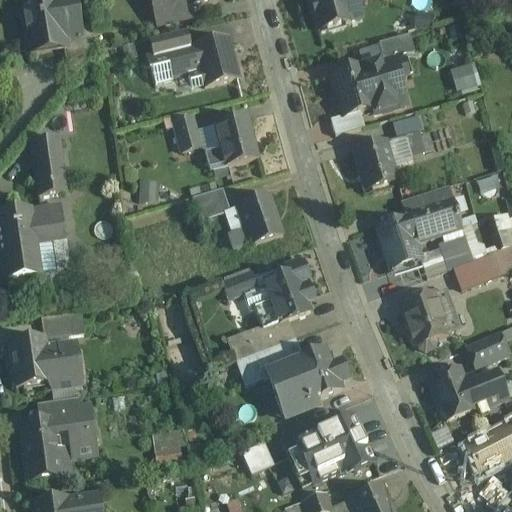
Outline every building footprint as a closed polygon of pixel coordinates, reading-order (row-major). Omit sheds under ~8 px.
[(75,0),(64,0),(57,1),(57,0),(19,0),(28,53),(63,48),(64,54),(69,53),(68,45),(82,43),(81,31),(75,0)] [(161,0),(162,2),(151,5),(157,28),(190,20),(188,13),(185,14),(181,0),(161,0)] [(218,6),(216,0),(181,0),(185,14),(188,13),(218,6)] [(307,0),(318,34),(361,22),(354,0),(307,0)] [(92,29),(81,31),(82,43),(68,45),(69,53),(64,54),(69,85),(96,57),(92,29)] [(185,34),(150,43),(155,61),(190,52),(185,34)] [(409,38),(378,46),(383,64),(400,59),(400,60),(414,56),(409,38)] [(155,61),(148,63),(155,88),(172,84),(172,82),(200,75),(204,92),(238,83),(227,43),(190,52),(155,61)] [(383,64),(362,70),(374,111),(373,112),(374,117),(396,111),(387,83),(389,82),(391,83),(393,84),(395,83),(395,84),(406,81),(400,60),(400,59),(383,64)] [(476,67),(452,71),(456,96),(480,92),(476,67)] [(362,70),(331,79),(343,119),(343,120),(357,116),(373,112),(374,111),(362,70)] [(357,116),(343,120),(343,119),(330,123),(335,140),(362,132),(357,116)] [(398,138),(424,131),(421,118),(394,125),(398,138)] [(247,121),(214,130),(225,170),(258,162),(247,121)] [(193,122),(173,127),(181,156),(201,151),(193,122)] [(58,142),(30,146),(38,201),(66,197),(58,142)] [(386,145),(353,155),(365,195),(397,186),(386,145)] [(160,206),(160,184),(141,183),(141,205),(160,206)] [(445,191),(401,206),(405,217),(449,203),(445,191)] [(221,193),(193,202),(200,224),(228,215),(221,193)] [(269,200),(237,211),(244,233),(250,250),(282,240),(269,200)] [(449,203),(405,217),(407,223),(409,222),(417,247),(459,234),(456,224),(457,224),(456,219),(454,220),(449,203)] [(61,209),(31,214),(36,249),(43,239),(65,236),(61,209)] [(31,212),(0,216),(0,254),(1,264),(0,263),(0,282),(0,285),(41,280),(36,249),(31,214),(31,212)] [(407,223),(375,233),(388,275),(422,264),(417,247),(409,222),(407,223)] [(244,233),(231,238),(236,254),(250,250),(244,233)] [(462,240),(438,248),(448,275),(454,273),(471,267),(462,240)] [(471,267),(454,273),(462,294),(496,281),(488,261),(471,267)] [(301,267),(298,268),(297,264),(284,269),(285,272),(287,272),(290,278),(295,276),(301,292),(306,290),(302,279),(305,278),(301,267)] [(285,272),(261,282),(264,291),(278,327),(278,328),(287,324),(310,316),(306,304),(311,302),(307,290),(306,290),(301,292),(295,276),(290,278),(287,272),(285,272)] [(251,277),(221,288),(228,305),(258,294),(251,277)] [(446,294),(400,310),(414,350),(417,349),(419,353),(424,356),(433,353),(435,347),(434,343),(460,334),(446,294)] [(271,309),(256,314),(262,331),(263,333),(278,327),(271,309)] [(81,316),(41,321),(44,342),(45,342),(46,343),(85,338),(81,316)] [(262,331),(228,345),(236,366),(264,355),(295,343),(287,324),(278,328),(278,327),(263,333),(262,331)] [(498,337),(466,352),(476,375),(509,361),(498,337)] [(75,348),(47,352),(46,343),(45,342),(44,342),(9,347),(16,392),(50,387),(51,394),(81,390),(75,348)] [(295,343),(264,355),(272,375),(286,369),(286,370),(293,367),(292,366),(303,362),(295,343)] [(303,362),(292,366),(293,367),(296,377),(308,406),(310,405),(341,393),(338,385),(332,369),(325,353),(303,362)] [(264,355),(236,366),(244,386),(246,390),(273,379),(272,375),(264,355)] [(340,365),(332,369),(338,385),(347,381),(340,365)] [(296,377),(292,379),(290,374),(276,380),(281,395),(279,396),(289,422),(314,412),(314,411),(313,412),(310,405),(308,406),(296,377)] [(459,374),(428,386),(443,425),(475,413),(459,374)] [(78,403),(49,407),(51,426),(53,426),(80,422),(79,414),(78,403)] [(89,412),(79,414),(80,422),(53,426),(55,439),(70,437),(73,452),(94,449),(89,412)] [(353,422),(321,436),(330,456),(338,474),(369,461),(353,422)] [(51,426),(22,430),(29,484),(72,478),(68,451),(56,453),(55,439),(53,426),(51,426)] [(511,442),(464,462),(476,494),(511,479),(511,442)] [(265,445),(241,455),(251,478),(274,468),(265,445)] [(171,454),(155,456),(156,467),(172,465),(171,454)] [(330,456),(319,461),(327,479),(338,474),(330,456)] [(319,480),(296,488),(303,507),(326,499),(319,480)] [(391,511),(382,489),(349,504),(352,511),(391,511)] [(99,511),(97,497),(32,506),(33,511),(99,511)] [(330,511),(326,499),(303,507),(304,511),(330,511)]
